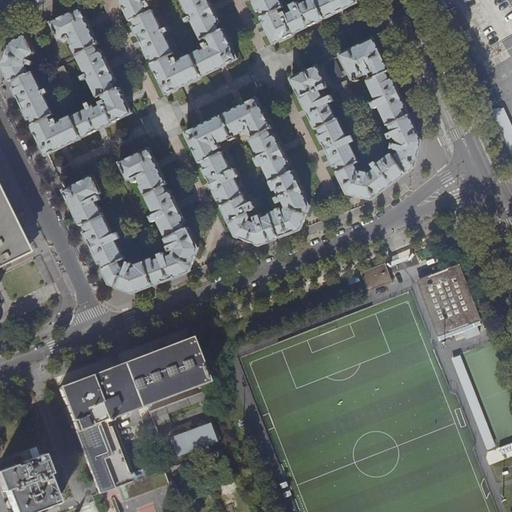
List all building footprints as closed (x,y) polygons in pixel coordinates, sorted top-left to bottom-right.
[(136,28),(143,43),(150,57),(153,56),(157,63),(154,65),(168,94),(177,89),(219,69),(238,59),(224,30),(222,31),(218,24),(221,23),(214,9),(209,0),(122,0),(132,21),(135,19),(139,26),(136,28)] [(254,0),(260,10),(262,9),(266,17),(263,18),(268,29),(275,43),(307,27),(337,13),(358,2),(357,0),(254,0)] [(87,104),(89,110),(74,117),(73,116),(64,120),(65,121),(59,124),(59,122),(59,121),(58,118),(54,120),(54,121),(53,122),(50,116),(54,114),(45,95),(46,94),(46,95),(50,93),(49,91),(50,91),(48,87),(42,90),(34,72),(31,74),(27,67),(28,63),(34,65),(35,61),(29,59),(30,56),(36,54),(27,36),(13,43),(9,53),(4,67),(12,82),(15,81),(18,87),(15,89),(22,102),(30,119),(33,117),(35,123),(33,124),(41,140),(48,155),(64,147),(124,118),(133,113),(126,100),(120,86),(117,88),(114,82),(117,81),(109,65),(102,51),(100,52),(97,46),(99,45),(91,27),(82,9),(72,14),(52,23),(61,40),(66,37),(67,39),(66,40),(68,44),(71,42),(70,41),(72,40),(75,46),(74,46),(88,75),(82,77),(84,81),(85,81),(85,82),(90,80),(99,97),(103,94),(105,98),(100,101),(102,106),(100,107),(99,105),(95,107),(93,108),(91,102),(87,104)] [(466,29),(457,34),(462,44),(472,39),(466,29)] [(368,81),(377,98),(371,101),(375,108),(380,106),(389,125),(390,125),(393,131),(389,134),(393,144),(393,149),(400,150),(399,153),(395,157),(393,154),(379,164),(377,162),(370,167),(374,172),(368,176),(368,174),(367,172),(363,171),(361,172),(360,174),(356,164),(360,162),(351,144),(355,141),(352,134),(347,136),(338,118),(338,119),(331,104),(335,102),(332,95),(324,99),(321,91),(328,88),(326,83),(327,83),(319,66),(307,72),(293,79),(309,111),(317,128),(320,127),(324,134),(321,136),(328,151),(335,165),(338,164),(341,171),(339,173),(349,193),(361,196),(373,199),(417,166),(423,141),(418,130),(400,93),(375,39),(360,46),(342,55),(354,80),(355,79),(356,82),(359,80),(358,78),(365,74),(363,71),(365,70),(367,75),(373,72),(375,77),(368,81)] [(464,52),(471,66),(478,63),(471,49),(464,52)] [(58,69),(74,101),(80,98),(64,66),(58,69)] [(338,91),(345,105),(356,100),(349,85),(347,86),(341,72),(333,76),(340,90),(338,91)] [(214,182),(221,199),(224,198),(227,205),(225,206),(238,236),(249,240),(261,245),(301,229),(306,218),(310,207),(294,172),(292,173),(289,166),(291,165),(284,148),(278,136),(275,136),(272,130),(275,129),(261,99),(242,108),(200,129),(191,133),(205,162),(207,161),(210,168),(208,169),(214,182)] [(511,127),(509,121),(499,127),(506,143),(511,155),(511,127)] [(168,246),(173,255),(168,257),(166,252),(160,254),(161,258),(154,261),(154,259),(145,262),(138,265),(138,267),(136,268),(135,266),(133,265),(133,264),(132,263),(129,263),(127,264),(127,267),(126,268),(122,267),(120,263),(126,260),(116,240),(121,238),(117,230),(112,232),(105,218),(109,216),(106,210),(103,212),(100,207),(99,207),(97,202),(102,200),(100,195),(104,193),(95,176),(65,191),(74,208),(82,225),(85,223),(89,231),(86,233),(93,248),(101,262),(104,261),(108,269),(105,270),(111,283),(122,288),(134,292),(190,271),(195,259),(199,249),(189,228),(186,229),(185,225),(183,222),(185,221),(171,191),(168,192),(167,189),(165,185),(168,184),(150,149),(121,163),(129,180),(133,178),(135,182),(140,180),(143,185),(142,186),(145,191),(141,193),(144,199),(148,198),(155,212),(150,215),(154,222),(159,220),(168,238),(166,239),(170,245),(168,246)] [(0,266),(32,251),(24,235),(0,185),(0,266)] [(127,209),(143,241),(149,238),(133,206),(127,209)] [(363,273),(369,290),(392,282),(386,264),(363,273)] [(418,281),(441,340),(483,324),(463,274),(460,266),(439,273),(418,281)] [(120,495),(123,502),(161,488),(168,485),(167,482),(166,477),(163,470),(132,482),(110,426),(108,427),(106,422),(110,420),(109,418),(205,382),(188,339),(185,341),(158,351),(129,362),(126,363),(119,365),(112,368),(99,373),(71,384),(58,389),(75,431),(99,494),(117,487),(120,495)] [(462,355),(449,359),(484,451),(496,447),(462,355)] [(148,412),(151,420),(208,398),(211,397),(208,390),(148,412)] [(7,496),(13,511),(33,511),(37,511),(57,503),(50,485),(46,475),(49,474),(42,454),(23,462),(21,455),(12,459),(13,463),(0,468),(0,486),(2,492),(5,491),(7,496)]
